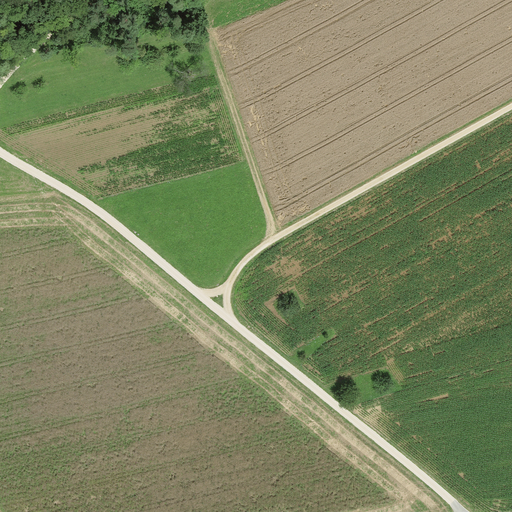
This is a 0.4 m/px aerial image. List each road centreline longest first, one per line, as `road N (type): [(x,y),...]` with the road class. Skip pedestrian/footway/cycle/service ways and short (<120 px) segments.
road 1 (track): [(0,149),(93,208),(456,511)]
road 2 (track): [(229,320),(226,286),(251,254),(511,104)]
road 3 (track): [(283,232),(209,23)]
